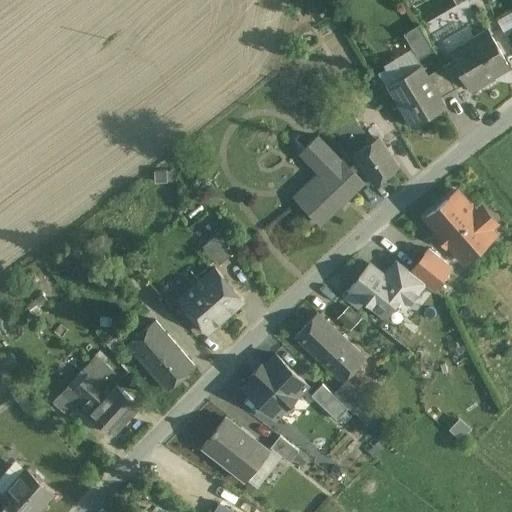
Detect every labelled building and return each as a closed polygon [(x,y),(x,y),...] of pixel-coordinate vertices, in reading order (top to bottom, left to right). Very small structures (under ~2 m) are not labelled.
[(404,33),(421,64),(442,101),(457,92),(455,89),(442,65),(419,24),(404,33)] [(465,83),(470,92),(493,80),(490,75),(506,66),(485,29),(447,51),(452,60),(465,83)] [(452,60),(442,65),(455,89),(465,83),(452,60)] [(385,84),(408,126),(444,106),(442,101),(421,64),(385,84)] [(336,130),(374,184),(399,166),(378,137),(370,142),(353,118),(336,130)] [(292,195),(319,222),(361,181),(318,136),(303,150),(320,168),(292,195)] [(426,218),(463,261),(495,234),(458,190),(426,218)] [(220,231),(202,246),(218,264),(232,252),(220,231)] [(428,249),(410,271),(425,283),(433,289),(451,268),(428,249)] [(350,288),(384,316),(399,297),(408,304),(425,283),(410,271),(398,260),(385,276),(370,263),(350,288)] [(178,298),(206,331),(243,299),(215,267),(178,298)] [(318,312),(295,335),(342,382),(365,358),(318,312)] [(127,343),(167,390),(194,367),(155,320),(127,343)] [(307,385),(276,354),(264,366),(262,363),(253,373),(255,375),(244,386),(276,417),(307,385)] [(71,382),(53,401),(68,415),(76,407),(87,417),(91,413),(112,433),(140,404),(118,384),(121,381),(95,356),(87,365),(92,370),(76,386),(71,382)] [(342,423),(361,406),(340,384),(332,392),(322,381),(312,391),(342,423)] [(222,418),(200,447),(244,481),(266,452),(222,418)] [(280,435),(271,447),(290,461),(299,449),(280,435)] [(0,489),(11,500),(23,511),(36,511),(55,493),(27,467),(15,480),(8,474),(0,482),(0,489)] [(23,511),(11,500),(0,511),(23,511)]
